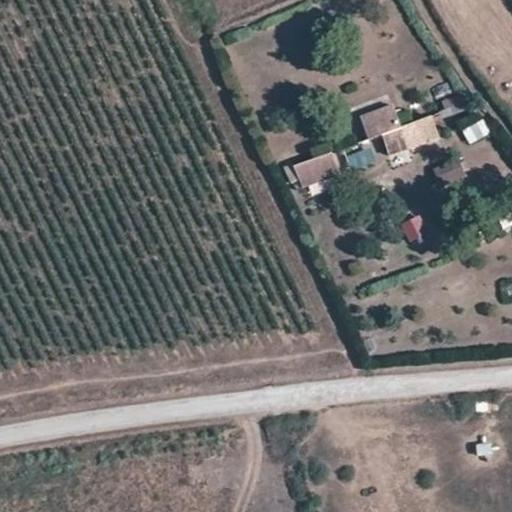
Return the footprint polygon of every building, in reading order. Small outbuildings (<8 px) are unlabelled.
[(249,37),(233,44),(238,58),(255,52),(249,37)] [(365,140),(383,136),(387,156),(440,144),(434,117),(398,125),(394,106),(359,114),(365,140)] [(484,120),(462,128),(468,144),(490,136),(484,120)] [(370,146),(348,155),(355,172),(376,163),(370,146)] [(441,191),(466,182),(459,159),(433,167),(441,191)] [(315,170),(311,160),(295,166),(309,203),(345,191),(339,172),(335,173),(331,164),(315,170)] [(421,215),(400,224),(408,242),(428,234),(421,215)]
